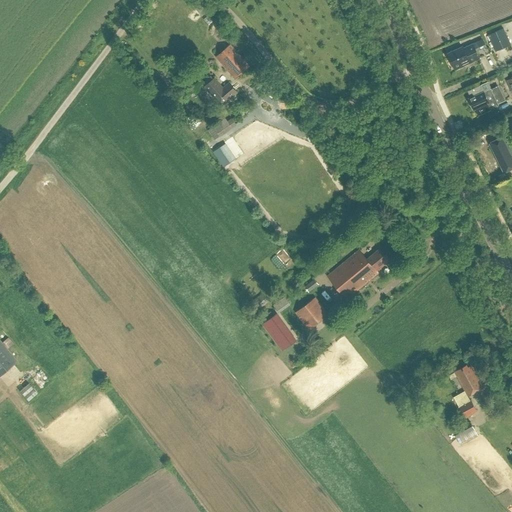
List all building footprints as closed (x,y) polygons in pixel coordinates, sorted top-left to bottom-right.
[(510,45),(503,28),(488,35),(496,51),(510,45)] [(447,53),(455,70),(480,58),(473,44),(463,48),(463,46),(448,53),(447,53)] [(238,59),(228,47),(216,58),(235,79),(249,67),(240,57),(238,59)] [(237,92),(229,83),(223,88),(215,78),(205,86),(222,105),(237,92)] [(487,81),(467,91),(470,98),(469,98),(474,109),(475,108),(479,115),(490,110),(490,108),(498,104),(498,103),(504,100),(497,86),(491,89),(491,88),(487,81)] [(232,128),(228,122),(223,125),(220,122),(213,127),(220,136),(232,128)] [(490,143),(499,161),(511,154),(511,149),(505,135),(490,143)] [(226,143),(213,152),(224,167),(237,158),(226,143)] [(379,273),(377,271),(390,260),(380,247),(367,258),(359,249),(327,276),(347,300),(379,273)] [(314,281),(305,288),(309,292),(318,285),(314,281)] [(315,297),(295,312),(308,330),(328,315),(315,297)] [(0,374),(17,360),(0,340),(0,374)] [(467,367),(466,365),(455,372),(465,390),(480,382),(470,366),(467,367)] [(31,380),(22,388),(32,397),(40,390),(31,380)] [(468,390),(457,393),(460,402),(471,399),(468,390)] [(471,400),(458,407),(465,418),(477,411),(471,400)] [(470,421),(452,431),(460,445),(478,435),(470,421)]
